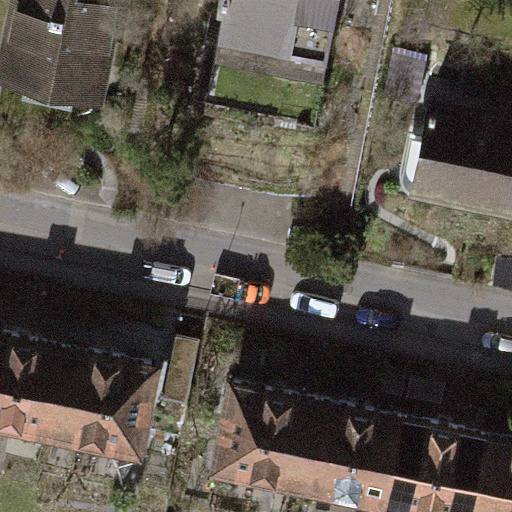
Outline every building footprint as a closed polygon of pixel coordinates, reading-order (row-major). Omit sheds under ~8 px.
[(131,0),(21,0),(8,82),(115,100),(131,0)] [(354,0),(231,0),(210,106),(328,130),(354,0)] [(436,59),(403,54),(397,95),(430,100),(436,59)] [(424,183),(511,199),(511,96),(443,84),(424,183)] [(0,414),(67,429),(87,337),(0,317),(0,414)] [(207,340),(187,336),(179,377),(199,381),(207,340)] [(67,429),(155,449),(175,356),(87,337),(67,429)] [(332,393),(244,376),(226,466),(314,483),(332,393)] [(420,411),(332,393),(314,483),(402,500),(420,411)] [(491,511),(508,428),(420,411),(402,500),(460,511),(491,511)] [(511,511),(511,428),(508,428),(491,511),(511,511)]
